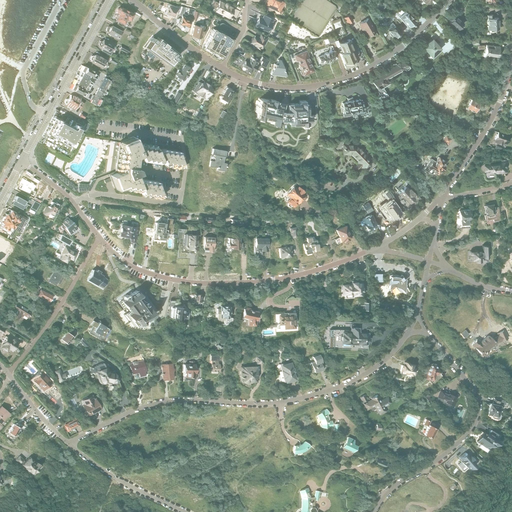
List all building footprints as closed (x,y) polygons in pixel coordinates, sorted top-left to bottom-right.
[(277,6),(280,8),(283,2),(278,0),(266,0),(266,1),(269,3),(268,6),(275,9),(277,6)] [(220,12),(228,16),(229,17),(233,8),(229,6),(228,6),(227,6),(227,5),(227,4),(225,3),(224,3),(219,1),(218,3),(217,2),(216,4),(215,5),(215,7),(216,8),(215,8),(218,9),(217,10),(219,10),(221,11),(220,12)] [(179,12),(182,6),(179,6),(178,8),(175,7),(175,8),(168,5),(167,8),(166,7),(165,7),(163,8),(162,10),(163,11),(164,12),(170,14),(170,16),(171,16),(173,15),(174,16),(176,11),(179,12)] [(116,19),(125,25),(131,14),(121,8),(120,8),(119,8),(118,8),(117,8),(117,9),(116,10),(116,11),(116,12),(117,13),(118,14),(119,14),(116,19)] [(195,10),(190,8),(189,8),(187,15),(184,14),(184,16),(181,16),(181,18),(180,18),(178,18),(177,19),(176,21),(177,23),(179,23),(185,25),(185,26),(187,26),(187,25),(188,25),(190,20),(191,21),(192,17),(193,17),(195,10)] [(414,21),(406,11),(405,12),(403,10),(402,11),(402,10),(400,10),(397,12),(409,26),(410,25),(412,24),(414,21)] [(399,23),(402,21),(394,11),(391,13),(393,16),(399,23)] [(395,25),(399,23),(393,16),(389,12),(383,17),(387,21),(386,22),(389,25),(386,27),(388,29),(388,30),(389,30),(390,32),(389,34),(390,35),(391,36),(393,35),(395,38),(398,35),(399,35),(400,34),(401,33),(398,30),(399,30),(396,27),(396,28),(392,23),(393,22),(395,25)] [(272,19),(263,15),(258,13),(256,19),(257,20),(255,25),(264,29),(265,27),(268,28),(271,22),(270,22),(272,19)] [(349,23),(354,20),(350,15),(345,18),(349,23)] [(461,26),(460,25),(462,23),(458,19),(458,18),(454,15),(450,20),(451,21),(449,22),(457,29),(457,28),(458,28),(459,29),(460,29),(461,28),(461,26)] [(498,18),(492,18),(492,15),(486,15),(487,29),(498,29),(498,18)] [(361,26),(366,35),(374,30),(367,18),(359,23),(361,26),(360,26),(361,26)] [(135,26),(141,29),(144,23),(138,20),(135,26)] [(201,37),(204,26),(200,25),(200,26),(194,25),(191,35),(193,35),(195,36),(194,37),(197,37),(197,36),(198,37),(198,36),(201,37)] [(107,32),(107,33),(116,38),(118,39),(121,34),(118,33),(119,31),(110,26),(110,27),(108,26),(107,27),(106,29),(106,31),(107,32)] [(204,45),(211,49),(215,51),(222,55),(229,42),(230,40),(231,38),(216,30),(213,28),(204,45)] [(250,43),(248,47),(254,50),(255,47),(259,49),(264,41),(266,37),(260,34),(258,38),(254,35),(250,42),(250,43)] [(148,51),(145,54),(152,59),(155,55),(168,66),(175,57),(177,54),(157,38),(155,41),(154,40),(151,37),(149,40),(149,41),(144,47),(148,51)] [(348,38),(338,42),(340,48),(338,49),(345,68),(355,64),(354,61),(357,60),(348,38)] [(438,47),(431,39),(422,47),(430,55),(438,47)] [(100,41),(98,44),(99,45),(99,46),(99,47),(102,49),(101,51),(110,55),(111,53),(114,47),(111,45),(102,40),(102,41),(101,41),(100,41)] [(129,50),(121,45),(119,48),(123,51),(127,54),(129,50)] [(499,46),(499,47),(486,45),(483,59),(488,60),(489,54),(498,56),(500,46),(499,46)] [(334,58),(333,57),(336,56),(334,50),(327,53),(327,52),(324,53),(325,54),(318,56),(320,62),(323,61),(323,62),(334,58)] [(313,71),(306,51),(294,56),(296,61),(297,61),(301,70),(300,71),(301,74),(303,74),(303,75),(313,71)] [(103,61),(104,60),(101,58),(98,56),(97,57),(94,55),(93,56),(91,56),(89,59),(91,60),(90,61),(94,63),(94,65),(96,66),(97,65),(100,67),(101,66),(102,67),(105,62),(103,61)] [(257,62),(259,59),(253,55),(248,63),(245,61),(243,66),(247,68),(246,69),(247,69),(247,70),(250,71),(251,71),(252,69),(254,71),(259,63),(257,62)] [(271,73),(275,74),(286,76),(287,67),(282,66),(280,60),(278,60),(276,64),(274,64),(274,65),(271,64),(271,68),(272,68),(271,73)] [(394,73),(400,69),(403,67),(404,70),(406,69),(407,69),(407,68),(409,67),(408,66),(405,60),(400,63),(400,62),(379,75),(380,76),(372,81),(382,98),(386,95),(381,85),(388,81),(386,78),(394,73)] [(185,64),(185,65),(183,64),(179,71),(177,69),(174,74),(176,75),(176,76),(182,80),(185,76),(185,77),(187,74),(186,74),(190,68),(188,68),(189,67),(185,64)] [(80,71),(94,78),(95,79),(97,75),(93,73),(94,72),(83,66),(80,71)] [(80,71),(78,75),(88,80),(88,79),(92,81),(94,78),(80,71)] [(78,75),(76,80),(89,87),(91,84),(87,82),(88,80),(78,75)] [(98,87),(104,90),(108,83),(110,84),(113,79),(105,75),(104,77),(98,87)] [(76,80),(73,85),(83,90),(84,88),(87,90),(89,87),(76,80)] [(195,87),(194,88),(197,89),(196,91),(197,92),(196,93),(203,98),(204,97),(205,97),(206,97),(208,98),(208,97),(209,97),(210,95),(210,94),(211,93),(209,92),(211,89),(209,88),(210,87),(203,82),(202,84),(201,83),(198,82),(197,84),(196,85),(195,86),(195,87)] [(83,90),(73,85),(71,89),(84,97),(86,93),(82,91),(83,90)] [(224,103),(228,97),(229,97),(231,93),(230,93),(232,89),(231,90),(226,87),(226,86),(221,95),(220,95),(220,96),(218,100),(219,99),(224,102),(224,103)] [(176,103),(181,95),(177,92),(172,101),(176,103)] [(364,107),(370,106),(369,101),(368,95),(362,97),(361,92),(341,96),(342,104),(343,107),(341,107),(343,113),(344,112),(355,110),(356,113),(356,112),(357,116),(365,114),(364,107)] [(65,104),(74,109),(77,103),(79,104),(78,106),(81,108),(84,102),(81,100),(80,101),(79,100),(70,95),(67,99),(66,99),(65,99),(64,102),(64,103),(65,103),(65,104)] [(99,99),(93,95),(91,99),(92,99),(90,103),(96,105),(99,99)] [(255,104),(253,113),(257,114),(255,123),(260,132),(282,137),(311,136),(310,129),(312,127),(314,126),(315,124),(316,122),(316,119),(316,117),(316,115),(315,100),(312,100),(299,101),(299,104),(285,105),(275,103),(276,101),(271,100),(270,101),(267,101),(268,100),(261,99),(261,100),(259,99),(258,101),(257,104),(255,104)] [(470,99),(466,107),(471,109),(470,110),(473,112),(474,111),(475,111),(479,103),(470,99)] [(48,131),(47,134),(47,135),(48,135),(49,136),(49,137),(50,137),(51,138),(52,138),(53,138),(54,139),(55,139),(56,139),(69,146),(74,137),(76,138),(75,140),(79,142),(84,133),(79,131),(82,126),(71,120),(68,125),(65,124),(62,122),(58,119),(58,120),(55,118),(48,131)] [(509,136),(497,132),(495,139),(496,140),(495,142),(500,144),(500,142),(506,144),(509,136)] [(447,144),(451,139),(451,138),(451,139),(446,135),(442,140),(447,144)] [(155,182),(151,184),(150,181),(146,183),(145,181),(141,182),(140,180),(137,182),(133,174),(137,172),(135,167),(132,167),(134,156),(139,155),(141,159),(145,158),(146,160),(150,158),(151,160),(155,159),(156,161),(162,159),(164,165),(168,163),(169,166),(173,164),(174,166),(178,165),(179,167),(183,165),(184,168),(184,167),(178,153),(174,154),(173,151),(162,149),(157,151),(155,145),(151,147),(150,144),(146,146),(145,144),(141,145),(140,143),(137,145),(133,137),(118,143),(118,144),(114,171),(108,174),(113,188),(120,185),(121,188),(124,186),(125,188),(129,187),(130,189),(134,187),(135,190),(139,188),(141,194),(145,193),(146,195),(150,193),(151,196),(155,194),(156,196),(160,195),(161,197),(155,182)] [(352,168),(355,172),(360,167),(364,167),(370,161),(362,152),(362,150),(361,149),(359,149),(358,150),(354,145),(343,145),(343,154),(351,154),(357,160),(357,164),(352,168)] [(217,168),(217,169),(217,168),(225,170),(226,167),(226,166),(226,163),(223,163),(224,159),(222,159),(223,156),(224,156),(223,156),(224,151),(225,151),(212,148),(211,154),(216,155),(215,162),(210,161),(209,166),(217,168)] [(428,171),(430,173),(432,174),(434,171),(438,174),(440,170),(441,171),(444,166),(444,165),(446,162),(439,157),(434,163),(432,162),(434,160),(431,159),(426,167),(429,169),(428,169),(429,169),(428,171)] [(503,172),(504,172),(505,171),(506,171),(505,168),(506,168),(506,167),(507,165),(506,164),(505,163),(504,163),(503,163),(502,164),(502,165),(487,166),(486,167),(486,170),(488,171),(492,170),(492,171),(492,172),(493,172),(496,171),(496,172),(496,173),(497,173),(500,172),(501,172),(501,171),(502,171),(503,172)] [(78,192),(89,191),(96,179),(91,180),(89,185),(88,184),(79,183),(78,185),(78,186),(75,187),(75,186),(56,172),(54,176),(74,191),(78,191),(78,192)] [(413,195),(414,194),(409,189),(412,185),(407,180),(405,178),(400,183),(404,186),(401,189),(400,190),(401,190),(398,193),(399,192),(402,195),(401,196),(408,203),(409,202),(410,202),(410,203),(413,200),(412,200),(414,198),(411,196),(413,195)] [(20,188),(19,189),(20,190),(31,196),(36,187),(37,185),(36,185),(36,186),(34,185),(34,184),(32,183),(31,183),(23,179),(21,183),(23,184),(23,185),(22,185),(21,186),(22,186),(21,189),(20,188)] [(286,202),(287,203),(287,204),(287,205),(288,206),(290,206),(291,206),(292,206),(292,211),(297,210),(297,208),(298,206),(299,204),(297,202),(303,195),(302,194),(304,192),(298,187),(296,189),(293,186),(286,194),(290,197),(286,202)] [(39,194),(37,198),(41,200),(43,196),(45,192),(41,190),(40,190),(38,194),(39,194)] [(20,208),(22,209),(27,201),(24,200),(24,199),(23,198),(23,199),(16,195),(14,199),(12,203),(20,208)] [(31,208),(37,211),(41,204),(35,201),(31,208)] [(44,213),(48,215),(48,214),(52,216),(54,213),(55,213),(56,212),(60,204),(56,202),(55,204),(51,202),(49,207),(48,206),(44,213)] [(368,213),(373,210),(368,202),(362,206),(365,211),(366,210),(368,213)] [(484,206),(486,214),(485,214),(485,215),(484,215),(485,219),(486,219),(487,220),(493,219),(493,222),(500,220),(498,207),(494,208),(493,204),(492,204),(492,203),(489,203),(489,205),(484,206)] [(393,204),(383,211),(389,218),(392,216),(392,217),(399,212),(396,208),(393,204)] [(459,210),(460,220),(461,228),(470,227),(469,218),(469,215),(471,214),(470,209),(468,209),(459,210)] [(2,222),(2,223),(0,226),(0,230),(1,231),(3,231),(4,232),(4,233),(8,235),(6,238),(14,242),(15,239),(11,236),(12,233),(10,232),(12,229),(16,231),(23,217),(17,213),(16,214),(11,210),(10,212),(7,211),(4,216),(3,215),(3,216),(2,216),(0,219),(0,220),(1,222),(2,222)] [(369,231),(373,230),(372,229),(377,226),(371,215),(368,216),(368,215),(364,217),(365,218),(362,219),(368,231),(369,230),(369,231)] [(70,234),(77,228),(76,227),(77,226),(75,224),(74,225),(72,221),(70,222),(69,221),(70,220),(67,217),(61,222),(63,225),(61,227),(63,229),(64,228),(70,234)] [(157,237),(155,237),(154,242),(157,242),(157,238),(158,238),(158,237),(165,238),(166,232),(172,233),(173,224),(171,223),(171,218),(167,218),(166,223),(155,222),(154,233),(157,233),(157,237)] [(130,236),(130,241),(134,242),(135,233),(137,234),(137,232),(136,232),(137,224),(133,224),(133,227),(122,225),(120,235),(130,236)] [(345,226),(336,230),(342,242),(344,241),(344,242),(345,242),(348,241),(349,240),(348,239),(351,238),(345,226)] [(61,234),(61,235),(58,234),(56,238),(58,239),(62,241),(65,243),(69,245),(71,240),(61,234)] [(185,249),(196,249),(197,235),(186,234),(186,235),(184,234),(184,239),(186,239),(185,249)] [(202,251),(204,251),(205,250),(206,249),(207,249),(207,251),(213,251),(214,237),(204,237),(203,246),(202,246),(202,251)] [(312,252),(318,250),(316,240),(315,240),(314,238),(311,239),(311,237),(306,238),(307,243),(303,244),(304,250),(305,254),(312,253),(312,252)] [(232,249),(239,249),(242,249),(242,243),(240,243),(240,242),(239,242),(239,238),(228,238),(228,243),(227,244),(227,246),(228,247),(232,247),(232,249)] [(268,242),(268,239),(256,239),(256,248),(255,248),(255,254),(261,254),(261,251),(267,251),(267,248),(268,248),(268,243),(269,243),(269,242),(268,242)] [(470,250),(469,251),(469,253),(470,254),(470,259),(474,259),(474,261),(480,261),(480,256),(482,256),(482,257),(489,257),(488,245),(482,245),(482,251),(480,251),(480,250),(470,250)] [(76,253),(64,246),(60,253),(62,254),(60,259),(66,262),(68,257),(72,260),(76,253)] [(291,253),(290,247),(284,248),(280,249),(281,258),(282,258),(283,256),(289,256),(289,253),(291,253)] [(61,281),(64,275),(54,269),(50,278),(56,282),(58,279),(61,281)] [(92,269),(86,279),(96,284),(97,283),(103,287),(107,280),(101,276),(101,275),(98,273),(99,271),(96,269),(95,271),(92,269)] [(386,289),(390,290),(393,286),(394,287),(395,287),(396,287),(397,288),(398,289),(400,289),(400,290),(401,291),(402,291),(402,292),(404,284),(403,283),(404,279),(403,278),(403,277),(401,275),(400,276),(396,275),(393,274),(389,275),(389,276),(389,279),(388,279),(387,280),(386,281),(386,282),(386,283),(388,283),(386,289)] [(352,295),(362,294),(360,283),(356,283),(355,282),(351,283),(351,284),(341,285),(342,291),(345,291),(346,294),(352,294),(352,295)] [(40,289),(37,295),(43,298),(41,302),(47,305),(52,295),(40,289)] [(127,314),(132,320),(135,318),(139,325),(142,325),(144,323),(145,321),(144,320),(153,314),(149,308),(148,307),(147,308),(145,306),(147,305),(146,304),(144,301),(142,298),(140,299),(139,297),(140,297),(135,290),(129,295),(128,295),(126,294),(123,296),(123,298),(123,299),(121,301),(127,309),(127,308),(130,312),(127,314)] [(194,301),(190,301),(190,306),(203,306),(204,302),(201,302),(201,294),(194,295),(194,301)] [(168,302),(165,317),(182,319),(188,319),(189,312),(185,312),(185,309),(183,308),(174,307),(175,303),(168,302)] [(364,305),(362,305),(362,310),(361,311),(361,313),(367,312),(367,310),(369,310),(368,302),(363,302),(364,305)] [(27,317),(31,311),(27,309),(27,308),(25,306),(25,307),(24,306),(23,307),(18,304),(15,309),(16,309),(12,316),(17,320),(22,312),(24,314),(23,315),(27,317)] [(224,320),(224,324),(232,324),(232,318),(230,318),(230,314),(231,314),(231,312),(230,312),(230,306),(220,306),(220,309),(217,309),(217,314),(218,314),(218,320),(224,320)] [(249,310),(250,308),(246,307),(246,309),(244,309),(242,317),(249,318),(248,325),(256,325),(256,320),(258,312),(249,310)] [(294,312),(268,314),(268,320),(264,320),(264,327),(285,326),(285,328),(295,328),(294,312)] [(104,326),(105,326),(98,322),(97,323),(93,321),(91,325),(93,327),(89,333),(96,337),(98,334),(101,335),(105,337),(109,329),(104,326)] [(329,329),(329,349),(368,350),(368,333),(358,333),(358,328),(350,328),(350,330),(329,329)] [(476,339),(471,345),(474,347),(480,354),(486,361),(492,356),(499,366),(498,367),(501,371),(503,370),(505,372),(505,374),(505,373),(511,370),(511,372),(511,371),(511,358),(506,351),(508,349),(504,345),(500,346),(498,341),(500,339),(501,341),(507,338),(503,330),(497,333),(498,336),(491,340),(488,335),(480,342),(476,339)] [(67,332),(62,340),(68,344),(73,337),(67,332)] [(1,343),(2,344),(3,345),(2,347),(6,350),(8,348),(12,350),(14,349),(15,348),(14,346),(17,343),(14,341),(14,340),(14,339),(12,339),(11,340),(5,336),(1,343)] [(89,345),(83,339),(80,342),(86,348),(89,345)] [(314,361),(311,362),(315,373),(324,370),(319,354),(318,353),(315,354),(315,356),(313,357),(314,361)] [(210,370),(210,372),(218,372),(218,371),(219,364),(218,364),(218,360),(219,361),(219,356),(211,355),(210,360),(211,360),(211,364),(210,370)] [(129,364),(130,369),(132,369),(134,378),(145,375),(143,370),(145,370),(142,361),(136,363),(135,361),(132,362),(132,363),(129,364)] [(184,372),(184,376),(184,379),(193,379),(193,372),(194,372),(194,364),(193,364),(193,361),(189,361),(189,364),(183,364),(183,372),(184,372)] [(105,380),(113,382),(116,381),(113,372),(112,373),(107,372),(105,367),(105,368),(103,362),(96,365),(98,370),(97,371),(101,380),(102,381),(103,382),(104,381),(105,380)] [(402,365),(399,374),(405,375),(406,373),(411,375),(411,373),(413,372),(414,370),(413,368),(413,365),(404,362),(403,365),(402,365)] [(281,371),(284,381),(294,379),(292,371),(293,371),(292,369),(291,369),(290,363),(285,364),(285,365),(281,366),(282,370),(281,371)] [(426,375),(428,378),(437,380),(442,377),(436,368),(435,368),(433,364),(431,363),(428,365),(426,375)] [(172,364),(161,364),(162,372),(161,372),(161,373),(162,373),(162,380),(163,380),(167,379),(173,379),(172,364)] [(240,374),(241,374),(241,376),(240,376),(241,378),(241,379),(242,381),(243,382),(244,382),(246,382),(247,380),(247,379),(251,379),(251,382),(256,381),(256,366),(244,367),(244,370),(241,370),(241,371),(240,371),(240,374)] [(59,369),(54,371),(58,382),(63,380),(59,369)] [(41,372),(33,379),(46,393),(54,386),(41,372)] [(448,394),(442,391),(439,399),(446,403),(446,404),(449,406),(450,404),(454,406),(455,402),(454,401),(456,397),(448,394)] [(363,403),(366,409),(374,405),(379,415),(386,411),(383,406),(390,402),(387,397),(380,401),(377,395),(371,398),(371,399),(368,402),(364,395),(360,397),(363,403),(362,403),(363,404),(363,403)] [(100,408),(98,405),(97,403),(99,402),(97,403),(95,399),(94,400),(92,396),(88,397),(84,399),(82,400),(84,404),(83,405),(83,406),(84,409),(85,409),(88,414),(100,408)] [(489,403),(486,414),(487,414),(492,415),(491,416),(492,418),(497,419),(499,418),(500,414),(499,413),(497,413),(499,406),(503,407),(505,402),(503,400),(501,400),(494,398),(492,404),(489,403)] [(353,407),(350,402),(344,405),(347,410),(353,407)] [(1,407),(0,407),(0,422),(8,413),(1,407)] [(319,418),(320,421),(321,422),(321,423),(321,426),(321,427),(328,426),(331,426),(331,421),(329,421),(328,420),(327,420),(326,416),(327,416),(326,414),(328,413),(326,409),(323,411),(317,415),(318,415),(319,417),(319,418)] [(69,424),(65,426),(68,431),(74,427),(74,428),(78,426),(75,419),(72,420),(73,421),(71,422),(70,422),(68,423),(69,424)] [(427,426),(423,434),(431,438),(435,428),(434,427),(435,424),(429,421),(425,419),(423,424),(427,426)] [(15,436),(16,434),(18,435),(21,432),(20,431),(18,433),(17,432),(20,427),(18,427),(18,424),(16,423),(14,424),(13,424),(8,432),(15,436)] [(483,432),(476,441),(480,444),(485,447),(489,441),(492,442),(495,438),(494,437),(496,434),(497,433),(494,430),(493,432),(489,429),(485,434),(483,432)] [(353,440),(347,437),(343,447),(352,451),(355,445),(351,444),(353,440)] [(295,446),(294,446),(293,453),(296,453),(298,453),(302,452),(306,450),(309,448),(310,446),(304,442),(303,443),(300,445),(297,446),(296,446),(295,446)] [(461,462),(458,464),(461,468),(464,466),(465,466),(466,466),(468,468),(469,467),(471,469),(474,466),(473,464),(474,463),(477,461),(473,456),(471,458),(468,455),(467,455),(465,453),(464,453),(463,453),(459,456),(460,457),(459,458),(461,460),(460,460),(461,461),(461,462)] [(19,456),(15,460),(20,464),(24,460),(19,456)] [(29,458),(23,465),(24,466),(23,466),(25,467),(26,468),(26,470),(29,471),(29,470),(30,471),(29,472),(31,473),(31,472),(32,473),(34,471),(35,472),(38,468),(37,468),(39,466),(39,465),(36,463),(34,465),(31,462),(33,461),(33,460),(29,458)] [(388,463),(376,458),(374,463),(386,468),(388,463)] [(463,472),(455,466),(451,472),(459,478),(463,472)] [(318,511),(315,510),(314,507),(313,507),(314,500),(318,500),(318,498),(318,495),(320,495),(321,492),(316,491),(315,492),(315,495),(314,497),(309,498),(309,496),(309,495),(309,494),(308,493),(307,490),(307,488),(300,491),(301,494),(301,496),(301,498),(302,501),(302,504),(302,508),(301,510),(301,511),(299,511),(318,511)]
